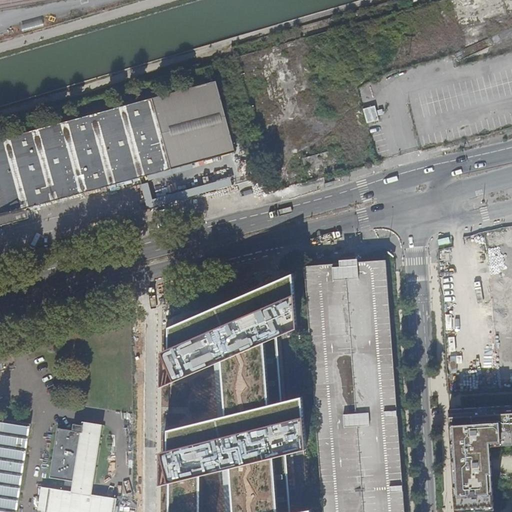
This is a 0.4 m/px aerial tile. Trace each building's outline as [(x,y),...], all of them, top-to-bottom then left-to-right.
[(0,216),(26,209),(234,151),(215,81),(0,140),(0,216)] [(368,123),(380,119),(376,105),(364,108),(368,123)] [(26,209),(0,216),(0,227),(29,219),(26,209)] [(405,511),(386,261),(358,263),(339,264),(304,267),(323,511),(405,511)] [(0,363),(14,360),(10,344),(0,346),(0,363)] [(489,444),(511,443),(511,404),(448,408),(454,511),(493,509),(489,444)] [(0,419),(0,511),(16,511),(31,425),(23,423),(0,419)] [(95,484),(104,425),(84,422),(83,426),(82,433),(96,435),(88,484),(75,482),(74,488),(73,488),(72,493),(92,497),(95,484)] [(50,478),(59,480),(65,481),(64,486),(73,488),(74,488),(75,482),(88,484),(96,435),(82,433),(83,426),(77,425),(75,424),(75,425),(74,425),(72,431),(58,429),(50,478)] [(48,490),(44,511),(114,511),(116,501),(92,497),(72,493),(48,490)]
